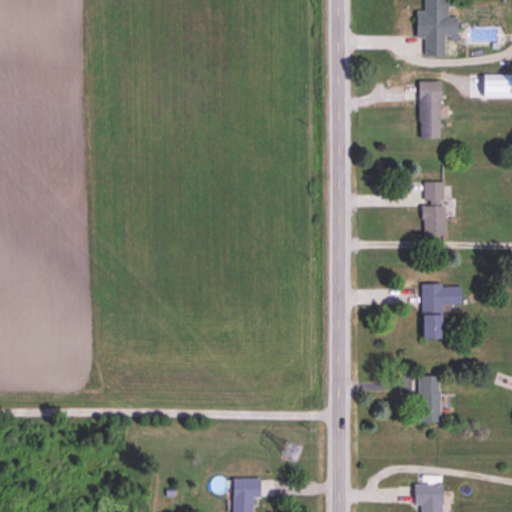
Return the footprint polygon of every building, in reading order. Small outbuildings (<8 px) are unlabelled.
[(420,0),(420,56),(442,57),(442,39),(455,39),(456,19),(446,19),(446,7),(452,7),(451,0),(420,0)] [(438,139),(437,82),(416,82),(417,140),(438,139)] [(421,237),(441,237),(442,183),(421,183),(421,237)] [(420,286),(420,340),(440,340),(440,306),(460,306),(460,286),(420,286)] [(438,423),(438,377),(416,377),(416,423),(438,423)] [(230,479),(230,511),(250,511),(251,497),(257,497),(257,479),(230,479)] [(419,511),(439,511),(440,485),(412,485),(412,507),(419,507),(419,511)]
